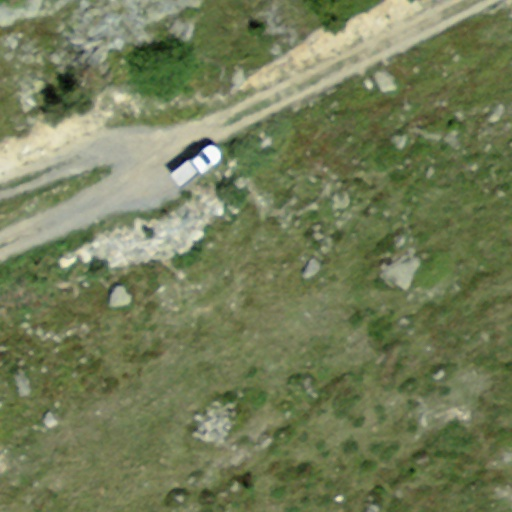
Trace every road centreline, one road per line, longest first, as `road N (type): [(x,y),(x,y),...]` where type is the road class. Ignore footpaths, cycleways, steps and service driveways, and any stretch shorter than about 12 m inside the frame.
road 1 (track): [(0,250),(480,0)]
road 2 (track): [(0,191),(78,164),(188,152)]
